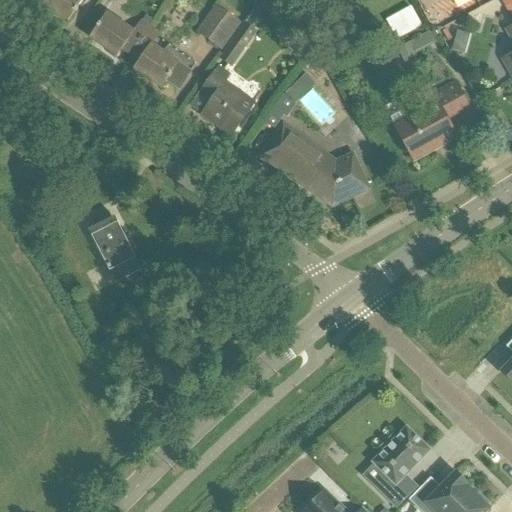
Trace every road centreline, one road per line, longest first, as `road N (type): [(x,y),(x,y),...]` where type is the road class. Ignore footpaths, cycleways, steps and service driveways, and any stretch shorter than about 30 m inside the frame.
road 1 (residential): [(350,300),(0,41)]
road 2 (secondary): [(112,511),(243,385),(350,300)]
road 3 (residential): [(511,454),(350,300)]
road 4 (secondary): [(350,300),(511,192)]
